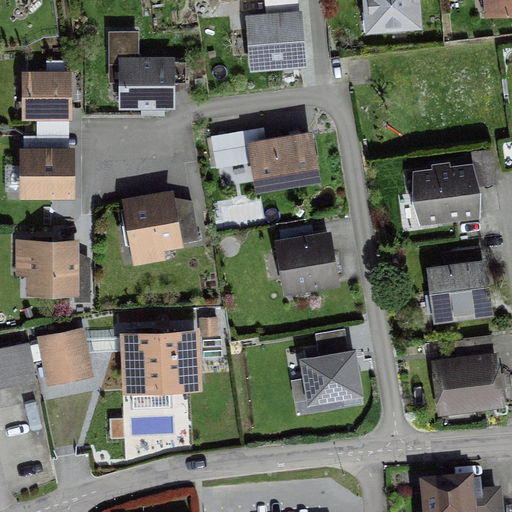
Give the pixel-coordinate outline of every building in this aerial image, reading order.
[(427,0),(371,0),(375,35),(430,30),(427,0)] [(511,0),(492,0),(494,12),(511,10),(511,0)] [(303,14),(250,21),(256,67),(309,61),(303,14)] [(173,54),(116,54),(115,104),(172,104),(173,54)] [(68,76),(27,76),(27,113),(68,113),(68,76)] [(314,133),(252,143),(260,188),(321,178),(314,133)] [(28,153),(28,192),(68,193),(69,154),(28,153)] [(480,167),(418,176),(426,228),(488,219),(480,167)] [(172,194),(125,202),(133,249),(180,241),(172,194)] [(327,237),(282,246),(292,293),(336,284),(327,237)] [(75,243),(29,242),(28,291),(74,292),(75,243)] [(432,272),(440,323),(498,314),(490,263),(432,272)] [(201,332),(129,338),(133,393),(205,387),(201,332)] [(80,334),(43,341),(51,379),(87,372),(80,334)] [(33,343),(0,349),(0,395),(42,387),(33,343)] [(350,355),(306,362),(312,397),(356,390),(350,355)] [(443,374),(448,414),(508,407),(504,367),(443,374)] [(484,484),(429,489),(431,511),(509,511),(508,497),(485,500),(484,484)]
